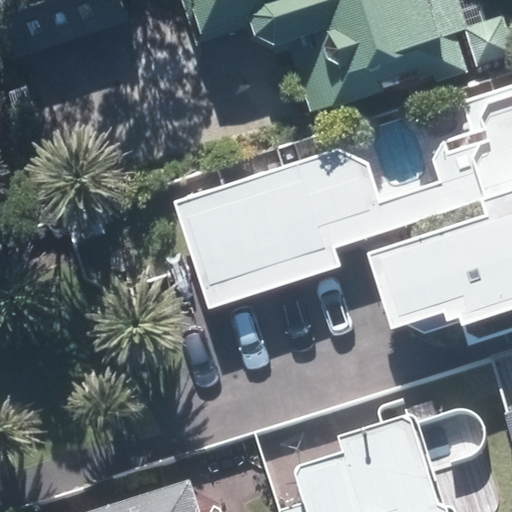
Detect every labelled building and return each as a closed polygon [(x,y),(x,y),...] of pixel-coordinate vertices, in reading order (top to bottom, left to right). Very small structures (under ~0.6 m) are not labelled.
[(115,0),(0,0),(0,42),(6,60),(123,23),(115,0)] [(176,0),(187,36),(235,22),(240,38),(264,49),(280,44),(306,118),(374,94),(371,87),(410,73),(412,80),(427,74),(430,82),(458,72),(434,0),(176,0)] [(475,223),(353,259),(378,334),(428,317),(433,332),(511,306),(511,83),(450,103),(459,131),(434,140),(423,160),(429,182),(374,199),(363,165),(331,150),(164,203),(199,312),(332,268),(326,249),(468,202),(475,223)] [(511,413),(503,416),(511,450),(511,413)] [(281,482),(290,507),(278,511),(444,511),(437,510),(411,431),(408,425),(404,420),(399,419),(392,420),(322,441),(327,456),(287,468),(282,471),(281,474),(281,477),(281,482)] [(187,511),(178,483),(86,511),(187,511)]
